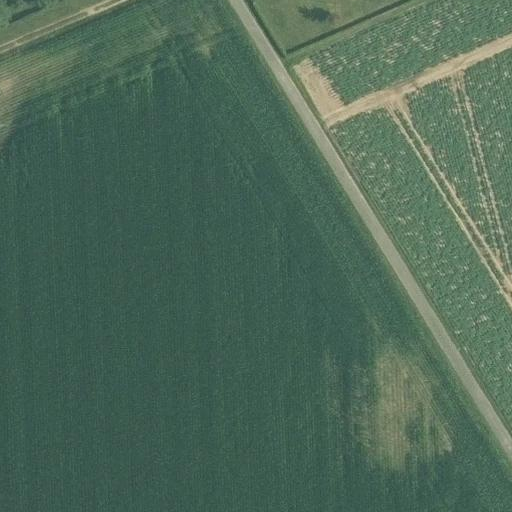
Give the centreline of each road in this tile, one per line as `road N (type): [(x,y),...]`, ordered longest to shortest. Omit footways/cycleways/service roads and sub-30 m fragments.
road 1 (residential): [(241,0),(511,435)]
road 2 (track): [(131,0),(0,56)]
